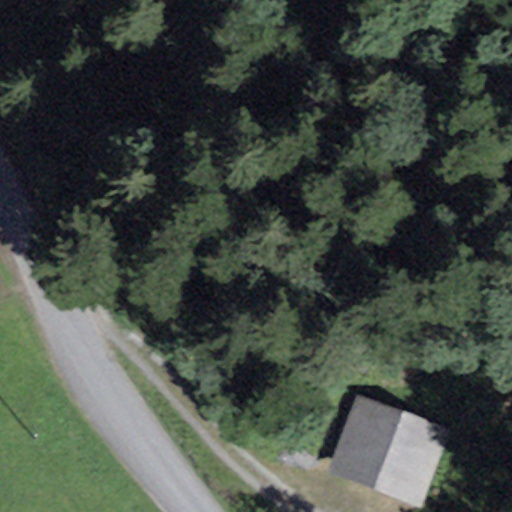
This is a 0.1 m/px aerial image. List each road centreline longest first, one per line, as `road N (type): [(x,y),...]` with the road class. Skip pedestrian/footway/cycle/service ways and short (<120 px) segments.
road 1 (unclassified): [(0,193),(121,413),(200,511)]
road 2 (track): [(70,325),(101,320),(121,333),(227,450),(303,511)]
